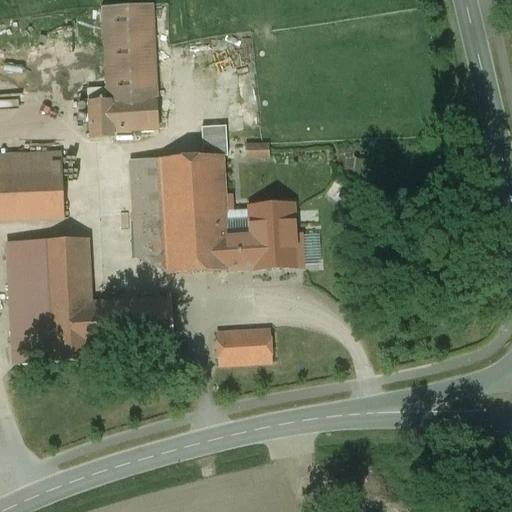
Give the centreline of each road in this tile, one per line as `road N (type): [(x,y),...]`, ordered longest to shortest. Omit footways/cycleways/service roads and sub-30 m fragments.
road 1 (tertiary): [(511,399),(272,427),(128,465),(5,511)]
road 2 (tertiary): [(511,206),(462,0)]
